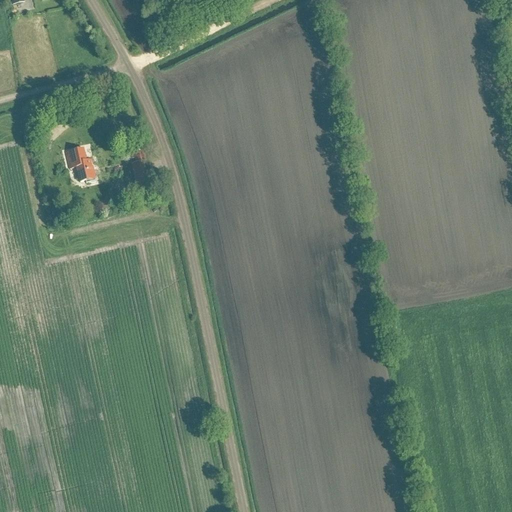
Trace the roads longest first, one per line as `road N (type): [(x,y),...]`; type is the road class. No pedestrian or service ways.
road 1 (unclassified): [(244,511),(180,201),(131,69)]
road 2 (track): [(131,69),(274,0)]
road 3 (unclassified): [(0,105),(131,69)]
